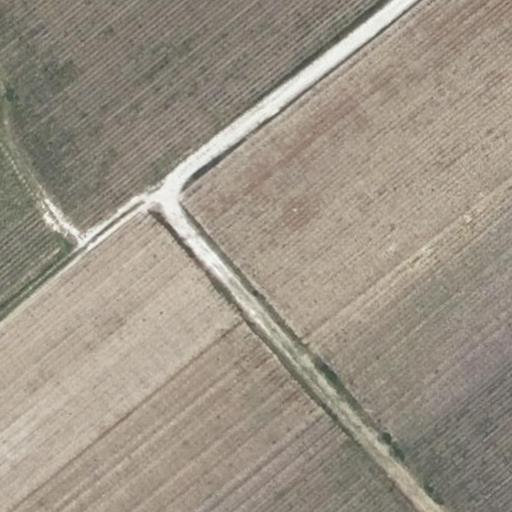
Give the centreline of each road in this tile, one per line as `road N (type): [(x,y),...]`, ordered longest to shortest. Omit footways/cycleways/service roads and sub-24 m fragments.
road 1 (track): [(0,306),(387,0)]
road 2 (track): [(150,185),(436,511)]
